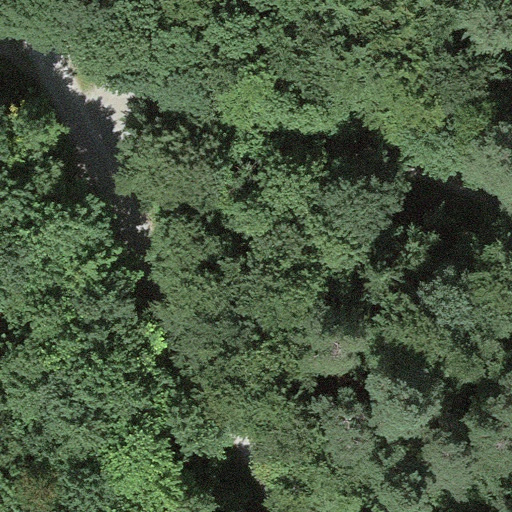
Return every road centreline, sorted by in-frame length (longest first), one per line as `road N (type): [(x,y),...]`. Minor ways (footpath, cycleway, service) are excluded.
road 1 (track): [(299,511),(107,169),(22,51),(3,0)]
road 2 (track): [(511,221),(209,109),(0,47)]
